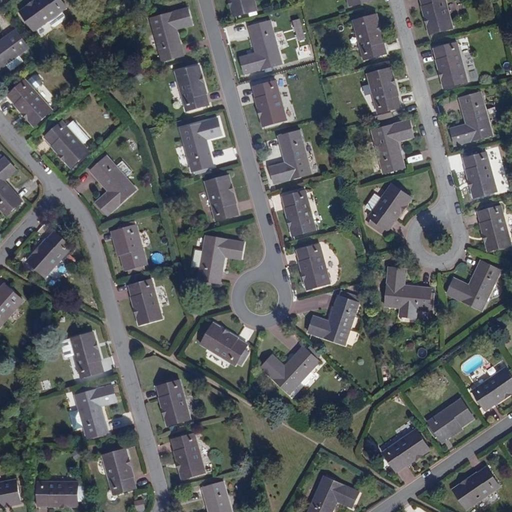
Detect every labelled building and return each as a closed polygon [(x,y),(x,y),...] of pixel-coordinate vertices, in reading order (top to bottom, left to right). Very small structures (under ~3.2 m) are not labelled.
[(48,21),(61,11),(66,8),(60,0),(39,0),(21,14),(34,31),(48,21)] [(230,0),(234,15),(256,9),(253,0),(230,0)] [(421,0),(430,33),(451,28),(443,0),(421,0)] [(150,19),(161,61),(183,56),(177,30),(192,26),(188,9),(150,19)] [(65,17),(61,11),(48,21),(52,26),(55,27),(65,20),(65,17)] [(353,21),(363,60),(386,54),(375,15),(353,21)] [(248,27),(255,54),(240,58),(245,74),(281,64),(270,21),(248,27)] [(0,69),(6,65),(11,72),(24,63),(19,56),(29,49),(15,30),(0,40),(0,69)] [(434,49),(445,87),(466,82),(456,44),(434,49)] [(176,73),(187,112),(208,106),(198,67),(176,73)] [(368,75),(378,113),(400,107),(389,69),(368,75)] [(8,96),(35,126),(51,111),(33,91),(39,86),(40,84),(41,82),(40,80),(37,77),(36,77),(34,77),(32,78),(26,83),(24,81),(8,96)] [(254,88),(265,126),(287,121),(276,83),(254,88)] [(459,99),(466,125),(451,129),(455,145),(492,136),(481,93),(459,99)] [(179,130),(191,172),(193,171),(194,175),(210,171),(209,167),(214,166),(207,141),(222,137),(217,120),(179,130)] [(88,153),(82,145),(88,139),(72,121),(66,127),(62,123),(45,138),(71,168),(88,153)] [(371,131),(383,173),(405,167),(398,142),(413,137),(408,121),(371,131)] [(278,138),(285,164),(270,168),(274,184),(311,173),(300,132),(278,138)] [(464,159),(474,197),(496,192),(485,153),(464,159)] [(0,161),(0,207),(6,215),(23,200),(5,180),(16,170),(5,157),(0,161)] [(90,173),(107,192),(96,203),(108,216),(136,190),(106,158),(90,173)] [(205,182),(216,221),(238,215),(227,176),(205,182)] [(392,185),(382,200),(373,213),(369,218),(372,220),(368,225),(380,233),(383,229),(387,231),(410,198),(392,185)] [(283,198),(294,236),(316,229),(306,192),(283,198)] [(373,213),(382,200),(375,195),(366,208),(373,213)] [(478,213),(489,251),(510,245),(500,206),(478,213)] [(135,226),(116,231),(122,253),(119,254),(124,271),(127,270),(129,270),(130,274),(143,270),(142,266),(146,265),(135,226)] [(122,253),(116,231),(112,232),(118,254),(119,254),(122,253)] [(55,233),(28,263),(45,277),(71,248),(55,233)] [(199,267),(197,279),(201,280),(200,283),(216,285),(216,283),(221,283),(225,258),(241,260),(244,242),(205,235),(202,251),(195,249),(192,265),(199,267)] [(298,251),(308,290),(330,284),(320,245),(298,251)] [(479,262),(468,285),(454,279),(447,295),(481,311),(501,272),(479,262)] [(430,301),(430,293),(431,289),(405,286),(405,270),(388,269),(385,307),(401,308),(400,317),(416,319),(417,310),(429,311),(429,310),(431,310),(432,310),(433,301),(432,301),(430,301)] [(129,287),(141,325),(162,320),(151,281),(129,287)] [(0,326),(22,301),(8,288),(0,296),(0,326)] [(117,292),(118,299),(127,298),(126,290),(117,292)] [(338,297),(329,322),(315,317),(309,335),(346,346),(359,304),(351,301),(352,298),(344,295),(342,299),(338,297)] [(201,344),(235,365),(237,363),(240,364),(247,352),(245,350),(247,345),(213,325),(201,344)] [(71,339),(82,377),(103,371),(92,333),(71,339)] [(70,358),(75,377),(79,376),(69,338),(59,341),(64,359),(70,358)] [(303,348),(284,366),(273,357),(261,369),(289,395),(319,363),(316,360),(317,358),(308,349),(306,351),(303,348)] [(472,392),(485,410),(511,392),(511,379),(505,369),(472,392)] [(157,387),(168,426),(190,419),(179,381),(157,387)] [(92,436),(103,433),(109,432),(102,406),(116,402),(112,385),(74,395),(78,410),(69,412),(73,429),(83,426),(86,438),(92,436)] [(428,423),(439,439),(457,427),(459,429),(474,419),(461,400),(428,423)] [(457,427),(439,439),(441,442),(460,430),(459,429),(457,427)] [(384,454),(396,472),(429,450),(417,431),(384,454)] [(172,440),(184,479),(205,473),(194,434),(172,440)] [(103,457),(113,494),(135,488),(125,451),(103,457)] [(487,469),(454,492),(466,510),(499,488),(487,469)] [(323,477),(308,511),(333,511),(337,503),(352,509),(359,493),(333,481),(333,478),(326,475),(325,477),(323,477)] [(0,484),(0,507),(20,504),(16,481),(0,484)] [(207,511),(231,511),(224,482),(213,485),(213,483),(206,485),(206,487),(202,488),(207,511)] [(38,483),(39,506),(78,505),(77,483),(38,483)] [(143,499),(134,500),(135,511),(144,510),(143,499)]
